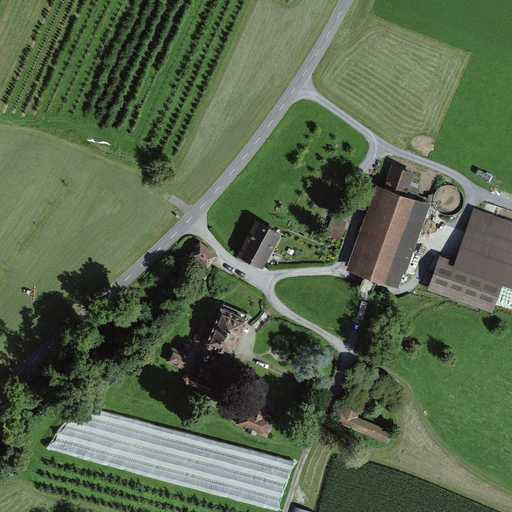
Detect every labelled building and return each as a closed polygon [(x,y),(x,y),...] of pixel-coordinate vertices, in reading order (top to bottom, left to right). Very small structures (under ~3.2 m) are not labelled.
[(350,266),(402,286),(435,198),(412,190),(420,169),(398,161),(389,184),(382,182),(350,266)] [(464,206),(462,201),(459,196),(455,194),(449,192),(443,194),(439,196),(435,200),(434,205),(434,209),(435,214),(438,218),(442,221),(448,223),(453,222),(458,219),(462,215),(463,211),(464,206)] [(511,218),(477,207),(460,259),(444,254),(431,290),(497,314),(508,281),(511,282),(511,218)] [(267,266),(285,232),(262,221),(244,255),(267,266)] [(216,259),(198,246),(190,257),(208,270),(216,259)] [(235,357),(250,319),(247,318),(248,315),(224,305),(223,308),(220,307),(205,345),(235,357)] [(188,373),(196,353),(183,347),(180,354),(170,349),(164,363),(188,373)] [(213,364),(227,370),(233,357),(219,351),(213,364)] [(244,410),(239,434),(265,439),(269,414),(244,410)] [(338,429),(392,451),(397,439),(361,424),(364,418),(346,411),(338,429)]
